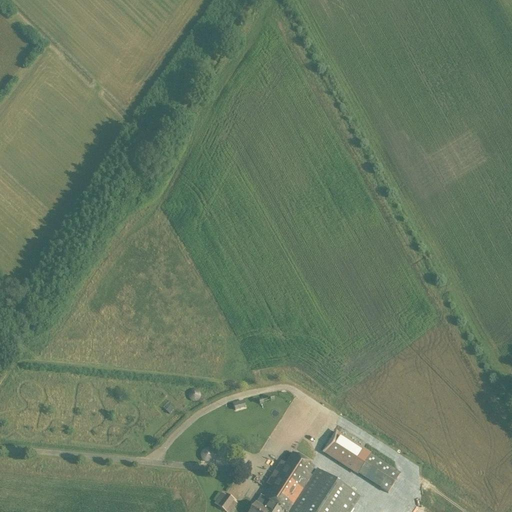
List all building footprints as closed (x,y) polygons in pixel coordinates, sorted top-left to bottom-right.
[(165,411),(169,415),(174,410),(171,406),(165,411)] [(322,453),(357,476),(371,455),(336,432),(322,453)] [(214,453),(213,451),(212,449),(210,447),(207,446),(205,447),(203,448),(201,450),(200,453),(201,455),(202,457),(204,459),(206,460),(209,460),(211,458),(213,457),(214,453)] [(312,477),(310,475),(315,468),(294,454),(262,501),(259,499),(250,511),(284,511),(350,511),(360,497),(317,469),(312,477)] [(392,470),(380,489),(388,495),(401,475),(392,470)] [(224,511),(228,511),(236,502),(226,494),(217,506),(224,511)]
